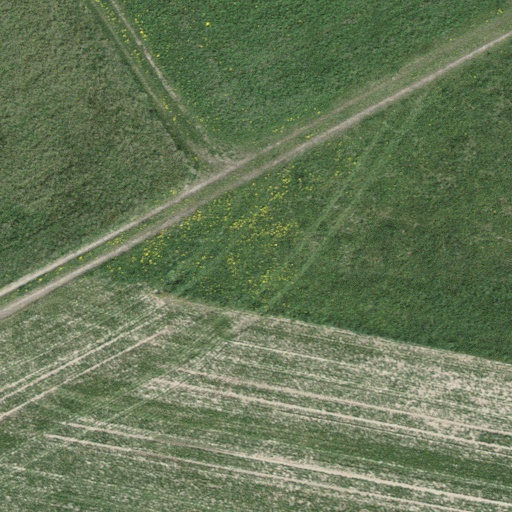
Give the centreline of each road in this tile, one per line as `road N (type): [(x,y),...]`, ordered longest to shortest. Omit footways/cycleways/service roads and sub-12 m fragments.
road 1 (track): [(0,296),(511,25)]
road 2 (track): [(205,186),(87,0)]
